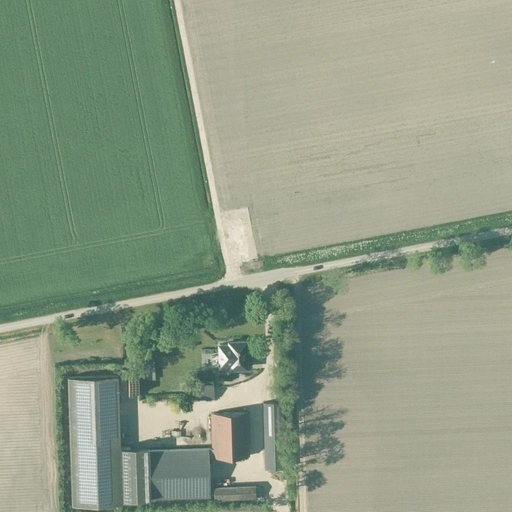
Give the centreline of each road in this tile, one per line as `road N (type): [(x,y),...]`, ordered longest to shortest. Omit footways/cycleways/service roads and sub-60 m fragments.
road 1 (unclassified): [(0,329),(511,231)]
road 2 (track): [(234,283),(176,0)]
